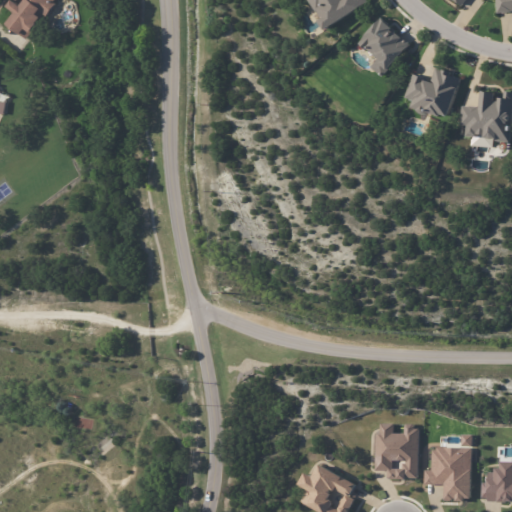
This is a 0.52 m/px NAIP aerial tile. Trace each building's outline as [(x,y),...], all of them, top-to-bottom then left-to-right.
[(55,0),(54,2),(57,4),(47,17),(44,15),(40,20),(37,24),(32,31),(33,32),(27,40),(7,23),(15,13),(7,7),(12,0),(15,2),(15,1),(13,0),(55,0)] [(367,0),(369,2),(361,7),(361,8),(326,30),(320,21),(325,18),(324,17),(320,12),(318,13),(309,0),(367,0)] [(511,0),(511,11),(499,13),(497,0),(511,0)] [(390,25),(394,28),(392,31),(395,34),(397,33),(402,37),(402,36),(412,44),(383,77),(372,67),(380,59),(370,50),(368,51),(360,44),(383,18),(390,25)] [(448,71),(446,75),(457,79),(457,78),(462,79),(449,117),(442,115),(441,117),(429,112),(427,114),(425,115),(420,113),(419,112),(418,110),(412,108),(414,101),(406,98),(415,74),(426,79),(426,80),(432,82),(437,68),(448,71)] [(511,132),(511,142),(498,141),(498,140),(493,140),(491,139),(487,139),(487,136),(479,135),(479,138),(468,137),(469,126),(462,125),(464,106),(470,107),(470,106),(479,107),(479,108),(480,108),(481,91),(486,92),(486,93),(496,93),(495,101),(500,102),(500,98),(505,99),(506,92),(511,92),(511,132)] [(470,146),(492,147),(493,138),(471,136),(470,146)] [(419,479),(418,426),(404,426),(404,433),(393,433),(393,424),(376,424),(376,471),(387,471),(387,479),(419,479)] [(472,448),(432,447),(431,470),(425,470),(424,485),(445,485),(445,500),(471,501),(472,448)] [(511,461),(501,462),(501,470),(488,470),(488,482),(481,482),(481,501),(511,500),(511,461)] [(321,511),(348,511),(354,499),(350,497),(357,483),(319,465),(313,477),(305,473),(299,485),(308,489),(301,502),(321,511)]
